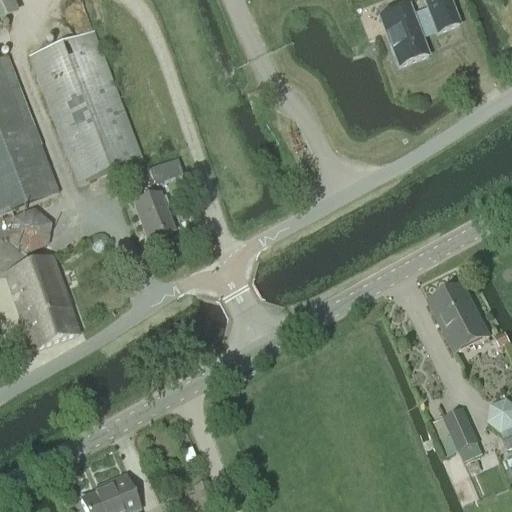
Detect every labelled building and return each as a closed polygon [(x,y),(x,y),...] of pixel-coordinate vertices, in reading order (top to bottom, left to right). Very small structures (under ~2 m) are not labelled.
[(458,28),(446,0),(421,0),(427,15),(412,20),(407,9),(378,20),(397,71),(427,59),(419,38),(433,32),(435,37),(458,28)] [(77,188),(140,165),(91,36),(28,60),(77,188)] [(0,217),(56,197),(4,60),(0,61),(0,217)] [(147,245),(173,234),(159,197),(132,207),(147,245)] [(31,355),(78,338),(51,262),(4,279),(31,355)] [(461,288),(427,306),(454,358),(488,340),(461,288)] [(494,342),(498,351),(507,346),(503,337),(494,342)] [(489,409),(487,426),(500,436),(511,431),(511,408),(505,403),(489,409)] [(442,421),(457,455),(462,466),(480,459),(460,413),(442,421)] [(442,421),(427,427),(442,462),(457,455),(442,421)] [(511,453),(511,433),(500,439),(507,455),(511,453)] [(185,465),(194,461),(189,451),(181,455),(185,465)] [(81,511),(137,511),(124,479),(103,488),(105,492),(78,503),(81,511)] [(204,511),(214,508),(206,486),(193,491),(201,511),(204,511)]
